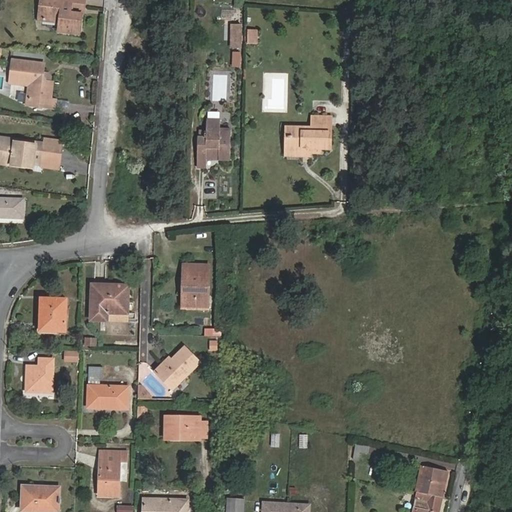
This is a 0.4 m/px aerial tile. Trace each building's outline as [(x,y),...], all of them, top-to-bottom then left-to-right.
[(45,0),(44,9),(45,15),(86,20),(87,14),(75,13),(76,5),(89,7),(89,0),(45,0)] [(86,20),(45,15),(46,20),(64,22),(63,30),(84,33),(86,20)] [(242,30),(232,30),(232,51),(242,51),(242,30)] [(257,37),(248,36),(248,48),(256,48),(257,37)] [(47,99),(53,99),(55,82),(53,82),(48,81),(44,77),(45,72),(46,63),(14,60),(12,80),(33,83),(32,99),(34,99),(38,105),(46,106),(47,99)] [(49,72),(45,72),(44,77),(48,81),(53,82),(53,77),(49,72)] [(28,104),(38,105),(34,99),(32,99),(33,83),(12,80),(12,83),(30,86),(28,104)] [(46,106),(59,107),(60,100),(53,99),(47,99),(46,106)] [(301,140),(296,140),(296,151),(304,152),(304,147),(311,147),(311,153),(321,153),(321,149),(331,149),(332,139),(329,138),(329,132),(332,132),(332,117),(321,117),(320,132),(301,131),(301,140)] [(222,120),(208,120),(208,138),(201,138),(197,138),(197,168),(206,168),(207,160),(214,160),(214,155),(219,156),(219,160),(231,160),(232,130),(221,130),(222,120)] [(9,139),(9,137),(0,135),(0,160),(24,165),(25,160),(28,142),(9,139)] [(36,136),(36,141),(35,144),(54,147),(56,139),(36,136)] [(36,141),(9,137),(9,139),(28,142),(25,160),(32,161),(35,144),(36,141)] [(35,144),(32,161),(33,164),(52,167),(54,147),(35,144)] [(296,151),(296,156),(311,156),(311,153),(311,147),(304,147),(304,152),(296,151)] [(0,215),(23,217),(23,199),(0,197),(0,215)] [(22,243),(46,237),(43,225),(19,230),(22,243)] [(0,248),(18,249),(19,232),(0,231),(0,248)] [(208,307),(208,295),(205,295),(206,277),(209,277),(209,264),(189,263),(189,275),(186,275),(186,284),(190,284),(189,306),(208,307)] [(101,312),(108,312),(128,313),(129,284),(92,283),(91,319),(101,320),(101,312)] [(42,308),(42,329),(65,330),(66,298),(40,297),(40,308),(42,308)] [(165,390),(194,365),(181,349),(152,373),(165,390)] [(51,392),(53,358),(39,358),(39,366),(28,365),(26,391),(51,392)] [(102,385),(103,367),(89,366),(88,407),(127,409),(128,387),(102,385)] [(142,390),(139,390),(138,403),(150,403),(150,400),(142,390)] [(191,441),(192,422),(165,421),(165,443),(175,443),(175,441),(191,441)] [(200,422),(192,422),(191,441),(199,441),(200,427),(200,422)] [(209,427),(200,427),(199,441),(209,441),(209,427)] [(368,443),(354,443),(354,457),(359,457),(359,450),(368,450),(368,443)] [(111,457),(111,451),(100,451),(99,495),(120,495),(121,457),(111,457)] [(416,491),(443,496),(447,472),(420,465),(414,491),(416,491)] [(39,484),(23,483),(21,508),(37,509),(37,506),(60,507),(61,494),(59,494),(59,486),(39,486),(39,484)] [(439,511),(443,496),(416,491),(412,511),(439,511)] [(243,511),(244,503),(226,502),(225,511),(243,511)] [(187,511),(187,504),(161,503),(161,506),(144,505),(143,511),(187,511)]
